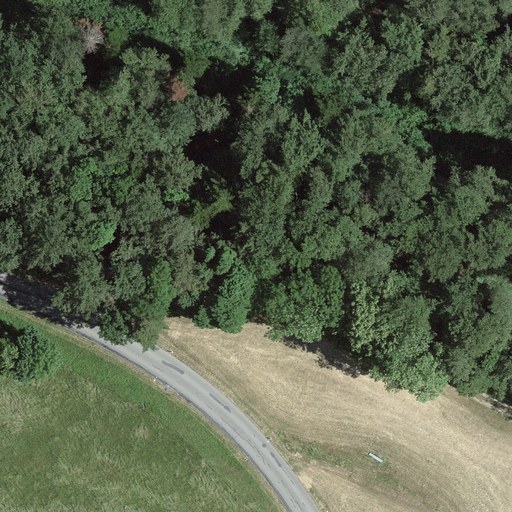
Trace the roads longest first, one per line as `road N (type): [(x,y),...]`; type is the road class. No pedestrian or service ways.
road 1 (track): [(70,311),(198,306),(314,324),(511,402)]
road 2 (tertiary): [(304,511),(239,427),(182,378),(70,311),(0,281)]
